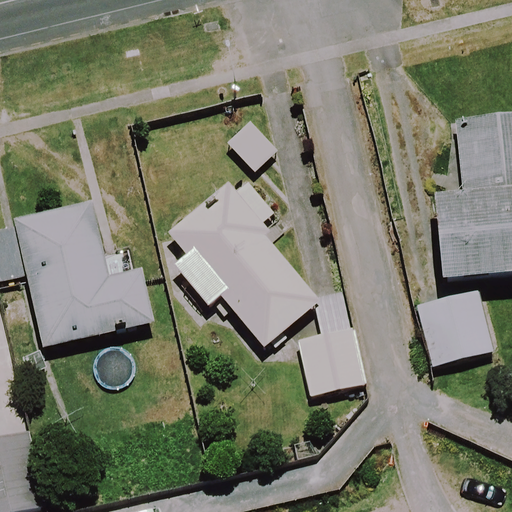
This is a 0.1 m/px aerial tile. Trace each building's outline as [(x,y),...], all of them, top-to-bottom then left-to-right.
[(511,120),(441,129),(450,206),(430,209),(440,294),(411,297),(420,374),(490,366),(480,290),(511,286),(511,120)] [(312,314),(219,199),(165,242),(186,269),(171,280),(200,315),(212,305),(256,360),(312,314)] [(103,287),(86,213),(0,232),(0,287),(20,283),(38,357),(149,331),(137,280),(103,287)] [(357,393),(343,339),(292,352),(306,406),(357,393)] [(0,511),(30,511),(21,443),(0,445),(0,511)]
